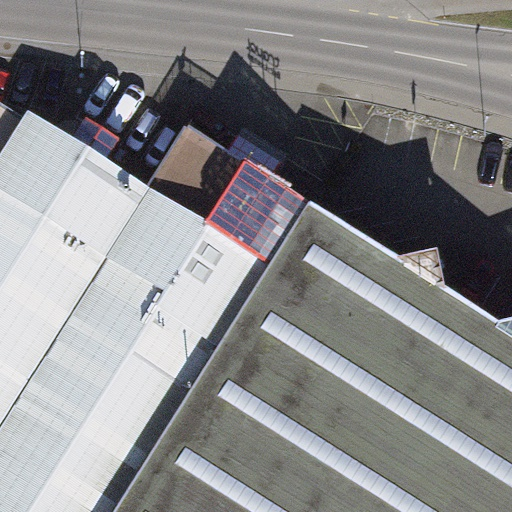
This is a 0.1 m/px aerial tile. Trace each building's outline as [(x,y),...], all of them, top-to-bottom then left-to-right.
[(0,128),(17,140),(26,126),(0,108),(0,128)] [(0,511),(122,511),(311,214),(313,212),(272,187),(283,168),(239,141),(228,159),(189,134),(150,196),(107,169),(121,147),(88,126),(74,148),(52,135),(30,120),(26,126),(17,140),(0,167),(0,511)] [(74,148),(88,126),(83,124),(78,123),(72,123),(67,123),(61,125),(57,128),(55,131),(52,135),(74,148)] [(0,167),(17,140),(0,128),(0,167)] [(407,275),(311,214),(122,511),(511,511),(511,331),(501,334),(441,296),(435,268),(407,275)]
